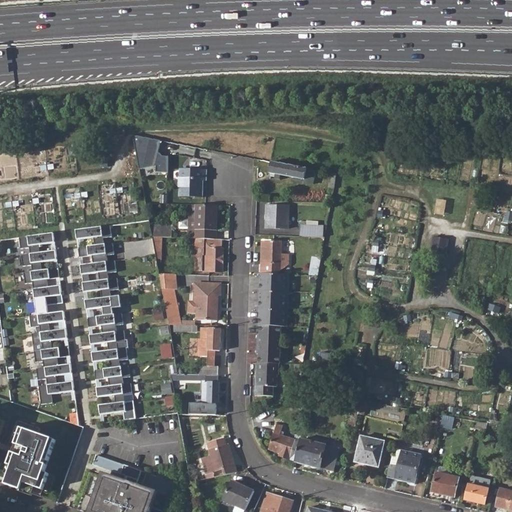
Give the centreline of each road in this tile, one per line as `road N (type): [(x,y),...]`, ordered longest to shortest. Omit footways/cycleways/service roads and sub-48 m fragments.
road 1 (motorway): [(0,57),(280,40),(511,40)]
road 2 (motorway): [(511,18),(282,18),(0,34)]
road 3 (residential): [(236,178),(237,417),(253,457),(285,478),(433,511)]
